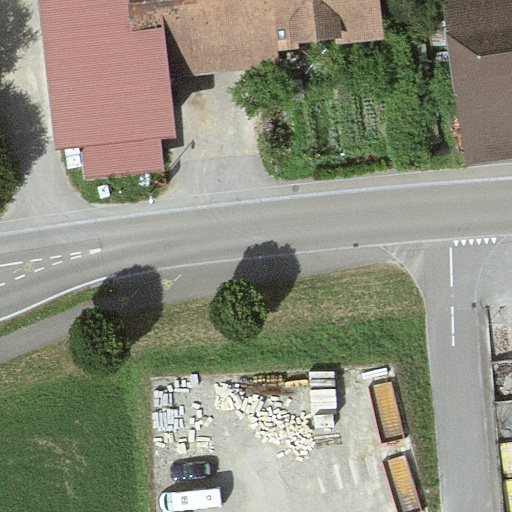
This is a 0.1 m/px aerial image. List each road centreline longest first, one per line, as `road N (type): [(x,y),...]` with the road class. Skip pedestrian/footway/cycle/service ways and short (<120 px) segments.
road 1 (tertiary): [(0,274),(219,229),(448,209)]
road 2 (residential): [(471,511),(448,209)]
